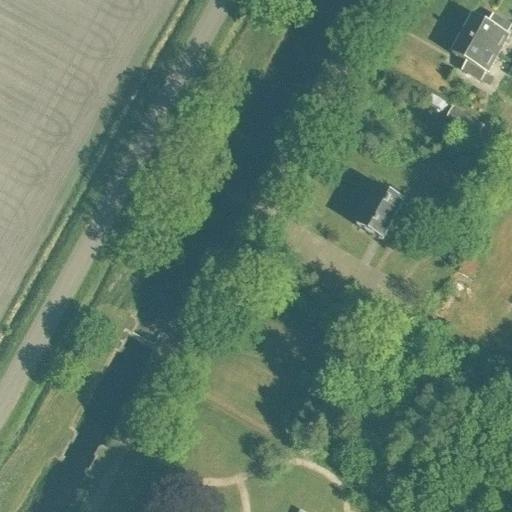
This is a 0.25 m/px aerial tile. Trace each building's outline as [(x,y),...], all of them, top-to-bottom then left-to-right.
[(463,37),(499,57),(510,38),(508,36),(511,28),(511,27),(493,17),(489,26),(474,17),(463,37)] [(489,77),(499,57),(463,37),(452,56),(467,65),(462,73),(490,89),(495,81),(486,76),(487,76),(489,77)] [(479,138),(486,125),(455,108),(448,121),(479,138)] [(503,137),(486,128),(480,138),(498,147),(503,137)] [(410,223),(419,206),(406,199),(404,204),(379,189),(358,229),(383,243),(395,221),(402,225),(405,220),(410,223)]
